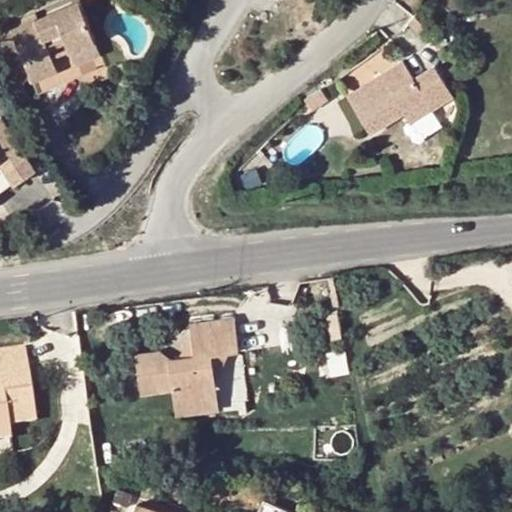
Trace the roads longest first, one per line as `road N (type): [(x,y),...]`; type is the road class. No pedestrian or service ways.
road 1 (tertiary): [(511,231),(241,252),(169,266)]
road 2 (unknown): [(43,286),(56,352),(53,426),(36,465),(0,488)]
road 3 (residential): [(63,232),(122,181),(186,86)]
road 4 (residential): [(371,0),(230,121)]
road 5 (tertiary): [(169,266),(0,293)]
road 6 (residential): [(230,121),(189,159),(167,196),(169,266)]
